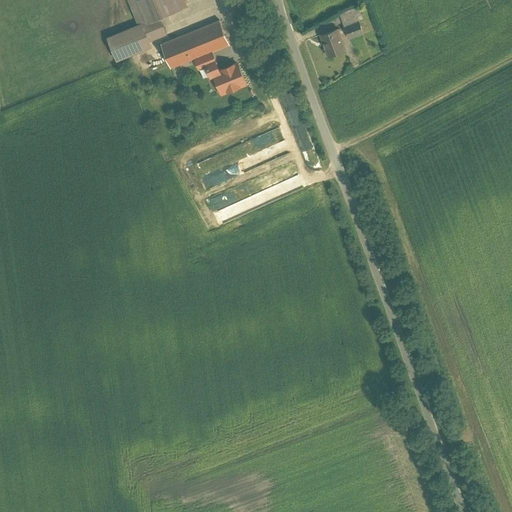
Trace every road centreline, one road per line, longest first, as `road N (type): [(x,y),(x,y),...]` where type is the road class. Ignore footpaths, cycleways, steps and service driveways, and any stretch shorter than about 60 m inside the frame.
road 1 (unclassified): [(278,0),(462,511)]
road 2 (track): [(511,58),(334,151)]
